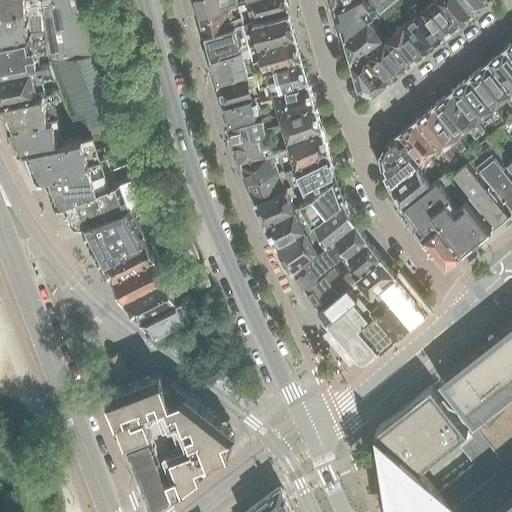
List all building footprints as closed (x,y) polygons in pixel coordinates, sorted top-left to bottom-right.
[(0,0),(0,19),(16,18),(16,21),(32,19),(42,18),(40,0),(0,0)] [(32,19),(33,32),(43,32),(45,51),(48,51),(50,62),(47,63),(47,64),(52,77),(56,76),(59,89),(57,90),(65,112),(66,116),(68,115),(69,119),(78,117),(82,137),(94,134),(128,124),(107,50),(102,33),(96,12),(92,0),(40,0),(42,18),(32,19)] [(231,8),(228,0),(194,0),(199,17),(199,16),(231,8)] [(284,0),(246,0),(237,3),(240,11),(250,8),(253,19),(288,9),(285,1),(284,0)] [(347,0),(336,6),(345,36),(369,18),(373,14),(368,8),(377,4),(373,0),(347,0)] [(376,0),(385,10),(397,0),(376,0)] [(418,2),(415,4),(442,36),(456,25),(433,0),(429,0),(421,7),(418,2)] [(433,0),(456,25),(469,14),(457,0),(433,0)] [(457,0),(469,14),(486,0),(457,0)] [(413,13),(405,20),(406,22),(403,24),(424,50),(442,36),(415,4),(410,9),(413,13)] [(199,16),(205,36),(236,26),(231,8),(199,16)] [(289,13),(254,23),(260,43),(295,33),(289,13)] [(0,37),(30,32),(33,32),(32,19),(16,21),(16,18),(0,19),(0,37)] [(383,35),(381,33),(369,18),(345,36),(351,57),(369,45),(383,35)] [(405,20),(390,32),(392,35),(384,40),(405,65),(424,50),(403,24),(406,22),(405,20)] [(241,46),(236,26),(205,36),(210,55),(241,46)] [(386,29),(381,33),(383,35),(369,45),(373,50),(367,54),(386,80),(405,65),(384,40),(392,35),(390,32),(389,33),(386,29)] [(0,73),(47,64),(47,63),(41,64),(39,52),(45,51),(43,32),(33,32),(30,32),(0,37),(0,73)] [(255,69),(266,66),(301,56),(297,41),(295,33),(260,43),(264,59),(253,62),(255,69)] [(374,90),(386,80),(367,54),(373,50),(369,45),(351,57),(359,85),(374,90)] [(511,52),(506,45),(488,60),(511,89),(511,52)] [(210,56),(218,84),(249,75),(241,47),(210,56)] [(308,79),(301,56),(266,66),(272,89),(308,79)] [(511,89),(488,60),(470,75),(494,106),(505,97),(511,105),(511,89)] [(0,102),(1,102),(46,90),(44,79),(52,77),(47,64),(0,73),(0,101),(0,102)] [(470,75),(453,88),(477,119),(488,111),(496,121),(502,116),(494,106),(470,75)] [(218,86),(224,105),(253,95),(248,77),(218,86)] [(275,100),(279,111),(314,102),(308,79),(272,89),(261,92),(265,103),(275,100)] [(453,88),(435,103),(459,134),(471,124),(479,135),(485,129),(477,119),(453,88)] [(65,112),(57,90),(47,92),(46,90),(1,102),(10,126),(65,112)] [(229,124),(259,114),(253,95),(224,105),(229,124)] [(319,122),(314,102),(279,111),(279,114),(265,118),(268,129),(282,125),(286,137),(320,125),(319,122)] [(469,147),(459,134),(435,103),(416,118),(448,158),(454,154),(446,144),(453,138),(464,151),(469,147)] [(19,151),(28,149),(82,137),(64,141),(58,117),(66,116),(65,112),(10,126),(19,151)] [(234,141),(263,134),(262,130),(266,130),(263,113),(259,114),(229,124),(234,141)] [(511,116),(503,124),(510,133),(511,135),(511,116)] [(416,118),(398,132),(411,151),(419,160),(427,154),(437,147),(447,159),(448,158),(416,118)] [(290,150),(294,166),(328,150),(320,125),(286,137),(287,139),(274,143),(277,154),(290,150)] [(497,141),(508,132),(502,125),(491,134),(497,141)] [(381,153),(383,162),(397,151),(402,158),(411,151),(398,132),(387,141),(381,153)] [(488,143),(511,172),(511,155),(510,157),(490,133),(485,137),(489,142),(488,143)] [(44,175),(47,174),(89,160),(106,155),(117,152),(114,143),(98,148),(94,134),(82,137),(28,149),(34,163),(30,165),(32,170),(35,172),(37,171),(37,172),(44,175)] [(269,154),(263,134),(234,141),(241,162),(269,154)] [(511,207),(511,172),(488,143),(470,157),(511,207)] [(301,199),(302,200),(336,173),(328,150),(294,166),(285,171),(298,200),(301,199)] [(383,164),(391,185),(416,166),(421,162),(419,160),(411,151),(402,158),(397,151),(383,162),(383,164)] [(248,182),(278,170),(272,154),(241,163),(248,182)] [(416,166),(391,185),(401,203),(429,183),(421,173),(434,163),(427,154),(419,160),(421,162),(416,166)] [(64,200),(65,200),(133,174),(128,161),(110,167),(106,155),(89,160),(47,174),(52,189),(49,190),(50,193),(51,194),(53,197),(56,197),(64,200)] [(451,172),(494,225),(511,211),(467,159),(451,172)] [(255,201),(284,188),(278,170),(248,182),(255,201)] [(419,223),(433,211),(426,202),(438,191),(440,189),(451,179),(444,171),(429,183),(401,203),(402,205),(404,204),(419,223)] [(314,220),(345,197),(341,188),(336,173),(302,200),(314,220)] [(91,234),(136,211),(132,203),(138,193),(133,174),(65,200),(72,218),(82,222),(84,221),(91,234)] [(440,189),(438,191),(426,202),(433,211),(449,230),(465,250),(491,227),(451,179),(440,189)] [(265,223),(296,208),(286,187),(284,188),(255,201),(265,223)] [(326,242),(334,236),(355,220),(345,197),(314,220),(326,242)] [(153,204),(144,208),(156,231),(165,226),(153,204)] [(98,248),(103,258),(146,236),(155,232),(143,207),(136,211),(91,234),(90,234),(98,248)] [(266,223),(276,244),(314,222),(307,210),(299,214),(296,208),(266,223)] [(421,234),(420,234),(430,246),(449,230),(433,211),(419,223),(425,229),(420,233),(421,234)] [(326,251),(338,242),(347,253),(366,237),(362,232),(355,220),(334,236),(322,246),(323,247),(326,251)] [(325,242),(314,222),(276,244),(292,270),(317,250),(325,242)] [(166,251),(174,248),(166,229),(159,232),(166,251)] [(430,246),(446,265),(465,250),(449,230),(430,246)] [(103,258),(114,278),(156,257),(155,254),(146,236),(103,258)] [(348,282),(360,271),(380,256),(366,237),(347,253),(355,264),(342,274),(348,282)] [(300,281),(304,287),(334,262),(333,260),(326,251),(323,247),(293,271),(297,277),(296,278),(298,282),(300,281)] [(391,269),(380,256),(360,271),(348,282),(355,290),(356,288),(364,283),(369,289),(391,269)] [(165,277),(156,257),(114,278),(124,299),(165,277)] [(209,282),(204,269),(202,262),(187,268),(194,288),(209,282)] [(334,262),(304,287),(319,307),(348,282),(342,274),(334,262)] [(396,272),(382,284),(414,322),(428,310),(426,307),(396,272)] [(124,299),(141,318),(181,299),(169,275),(165,277),(124,299)] [(327,318),(350,298),(357,293),(355,290),(348,282),(319,307),(327,318)] [(396,337),(414,322),(382,284),(380,286),(386,293),(370,307),(396,337)] [(368,319),(350,298),(327,318),(323,322),(357,362),(365,363),(380,350),(359,326),(368,319)] [(158,332),(159,331),(186,317),(189,315),(181,299),(141,318),(158,332)] [(374,314),(368,319),(359,326),(380,350),(396,337),(370,307),(369,308),(374,314)] [(483,434),(507,463),(505,464),(444,511),(511,511),(511,320),(438,379),(483,434)] [(121,359),(118,352),(108,356),(111,363),(110,363),(116,378),(127,374),(125,369),(128,368),(126,362),(123,363),(121,359)] [(153,509),(176,492),(176,491),(179,489),(185,487),(184,486),(212,465),(210,459),(230,451),(229,448),(218,419),(219,417),(188,392),(187,392),(172,379),(165,382),(161,372),(108,392),(127,441),(131,451),(137,466),(136,467),(143,483),(144,483),(150,498),(149,498),(153,509)] [(420,467),(466,429),(432,384),(376,428),(375,429),(392,444),(383,446),(387,467),(388,467),(388,466),(393,462),(409,482),(410,481),(407,477),(420,467)] [(277,487),(258,502),(244,511),(292,511),(283,489),(282,489),(277,488),(277,487)]
